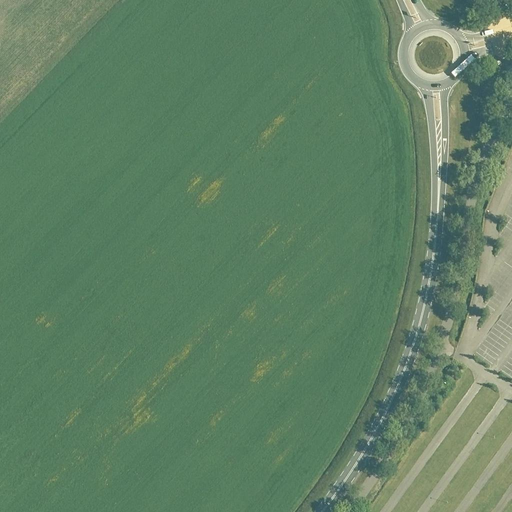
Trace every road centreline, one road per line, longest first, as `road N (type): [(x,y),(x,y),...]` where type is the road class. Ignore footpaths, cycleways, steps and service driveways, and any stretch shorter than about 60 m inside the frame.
road 1 (unclassified): [(343,511),(395,442),(430,372),(478,171),(511,86)]
road 2 (primary): [(321,511),(406,367),(434,245),(438,166)]
